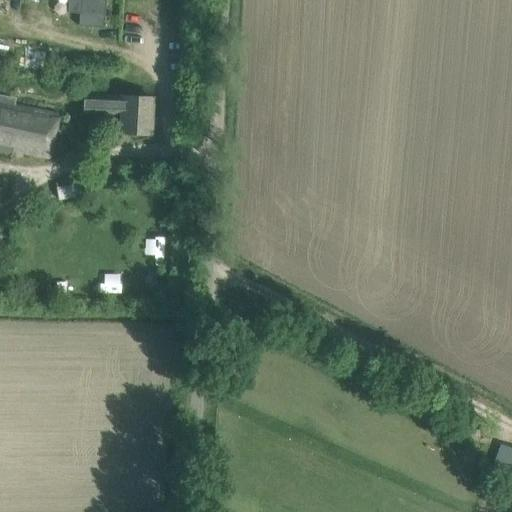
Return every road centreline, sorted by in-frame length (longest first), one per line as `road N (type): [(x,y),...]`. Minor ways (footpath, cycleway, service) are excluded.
road 1 (unclassified): [(179,511),(222,117),(225,0)]
road 2 (unknown): [(206,266),(511,428)]
